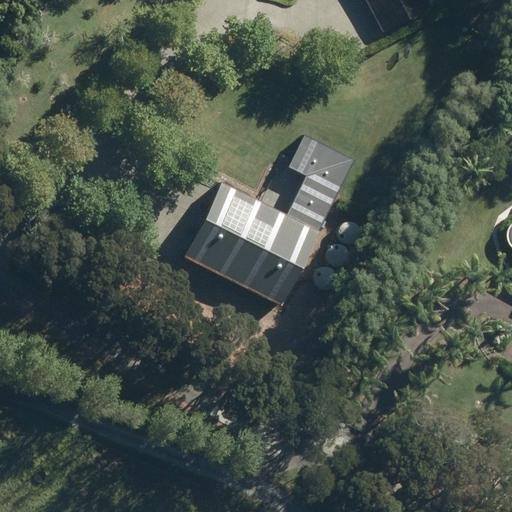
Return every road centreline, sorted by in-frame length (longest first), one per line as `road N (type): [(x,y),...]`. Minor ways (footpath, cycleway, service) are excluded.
road 1 (unknown): [(0,257),(475,511)]
road 2 (unknown): [(0,385),(248,483),(293,511)]
